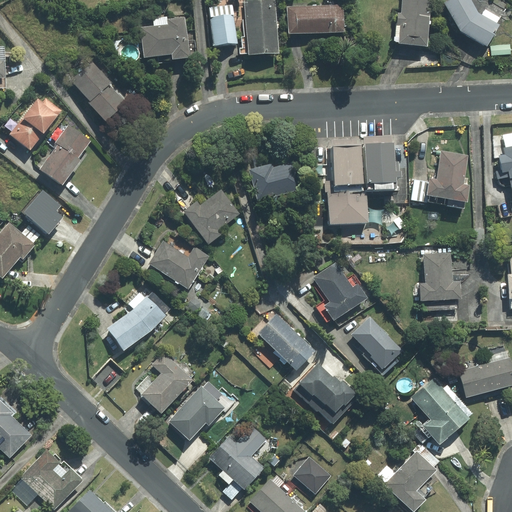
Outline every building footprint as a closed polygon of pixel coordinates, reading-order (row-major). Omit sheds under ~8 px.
[(277,57),(275,0),(274,0),(243,1),(244,58),(277,57)] [(395,13),(393,48),(425,50),(428,0),(400,0),(399,14),(395,13)] [(470,0),(452,0),(443,5),(458,34),(485,50),(499,28),(495,25),(499,19),(485,10),(481,16),(479,15),(470,0)] [(212,47),(236,45),(233,5),(209,6),(212,47)] [(343,36),(342,6),(285,9),(286,38),(343,36)] [(156,26),(155,16),(144,17),(145,27),(139,28),(142,61),(168,58),(168,62),(187,61),(184,19),(165,21),(165,26),(156,26)] [(511,45),(492,46),(492,57),(511,56),(511,45)] [(440,53),(421,52),(420,66),(439,67),(440,53)] [(68,81),(102,124),(124,107),(108,88),(110,86),(92,62),(68,81)] [(62,112),(45,99),(40,105),(35,101),(7,136),(29,153),(62,112)] [(36,173),(61,190),(80,163),(77,161),(89,144),(61,125),(47,145),(53,149),(36,173)] [(511,133),(501,136),(504,154),(496,156),(498,169),(495,170),(497,181),(506,179),(510,201),(511,201),(511,133)] [(390,146),(327,147),(328,225),(364,224),(364,193),(391,192),(390,146)] [(463,210),(467,185),(462,184),(466,156),(438,152),(433,183),(412,180),(409,202),(463,210)] [(270,163),(247,169),(254,201),(301,191),(294,162),(271,167),(270,163)] [(198,205),(195,199),(179,210),(204,245),(219,235),(217,231),(238,216),(220,190),(198,205)] [(59,209),(40,192),(21,215),(47,237),(61,221),(54,215),(59,209)] [(21,235),(7,223),(0,231),(0,282),(18,261),(20,263),(41,238),(27,227),(21,235)] [(185,290),(207,257),(193,248),(186,258),(160,241),(145,264),(185,290)] [(458,314),(457,300),(458,300),(458,282),(450,282),(450,254),(421,254),(422,283),(418,283),(418,301),(419,300),(420,314),(458,314)] [(363,298),(353,285),(350,287),(332,264),(309,282),(327,305),(321,309),(332,322),(363,298)] [(143,298),(139,293),(125,303),(131,310),(105,330),(122,352),(163,321),(145,296),(143,298)] [(274,314),(255,334),(293,372),(313,352),(274,314)] [(368,317),(349,334),(381,370),(400,353),(368,317)] [(487,363),(456,371),(463,399),(511,386),(511,370),(507,352),(486,357),(487,363)] [(191,380),(163,353),(150,366),(159,374),(137,397),(157,416),(191,380)] [(337,419),(333,416),(331,414),(339,406),(341,408),(353,395),(333,376),(331,378),(315,364),(291,389),(330,427),(337,419)] [(419,427),(437,446),(467,418),(450,400),(456,395),(447,386),(441,391),(430,378),(409,398),(428,419),(419,427)] [(206,427),(227,406),(204,383),(166,421),(187,441),(203,424),(206,427)] [(0,450),(8,458),(29,436),(9,417),(14,412),(0,398),(0,450)] [(220,490),(230,500),(262,469),(250,457),(266,441),(244,419),(207,456),(221,470),(215,475),(225,486),(220,490)] [(421,445),(415,452),(432,468),(438,462),(421,445)] [(37,495),(51,511),(80,483),(68,469),(59,477),(51,469),(57,464),(44,451),(18,476),(22,479),(11,489),(26,505),(37,495)] [(382,485),(408,511),(410,511),(424,499),(416,491),(435,471),(432,468),(415,452),(392,474),(385,466),(375,476),(383,484),(382,485)] [(307,457),(291,476),(314,494),(330,476),(307,457)] [(247,502),(249,504),(246,508),(250,511),(300,511),(301,511),(278,488),(283,483),(275,476),(270,480),(269,479),(247,502)] [(114,511),(107,504),(104,507),(87,490),(65,511),(66,511),(114,511)]
